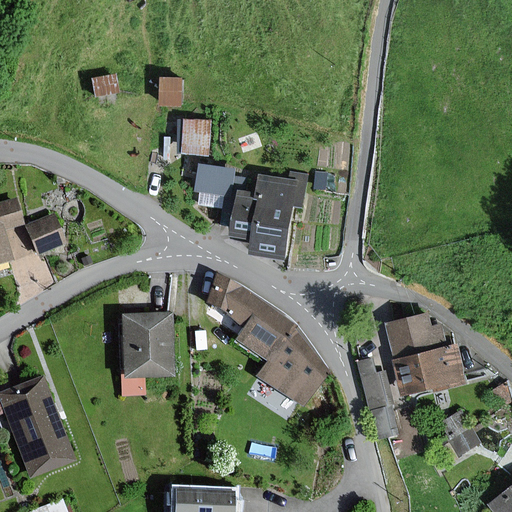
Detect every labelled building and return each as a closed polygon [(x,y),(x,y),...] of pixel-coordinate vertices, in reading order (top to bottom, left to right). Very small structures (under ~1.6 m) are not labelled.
[(108,68),(93,72),(99,91),(114,87),(108,68)] [(161,73),(162,97),(185,97),(184,74),(161,73)] [(184,151),(208,153),(211,123),(186,121),(184,151)] [(202,189),(200,204),(211,206),(224,208),(234,209),(237,192),(239,178),(233,177),(234,170),(202,165),(198,189),(202,189)] [(300,183),(261,177),(258,196),(237,192),(234,209),(230,235),(252,238),(250,251),(284,257),(293,203),(302,204),(306,176),(301,176),(300,183)] [(24,225),(15,199),(0,204),(0,268),(17,263),(6,231),(24,225)] [(68,247),(57,219),(29,230),(40,258),(68,247)] [(239,286),(219,276),(208,302),(226,310),(247,326),(238,339),(272,359),(260,376),(303,403),(328,371),(297,327),(239,286)] [(171,313),(125,315),(127,376),(173,374),(171,313)] [(437,330),(435,317),(394,326),(411,400),(471,386),(462,347),(453,349),(448,327),(437,330)] [(378,351),(357,356),(377,430),(398,424),(378,351)] [(77,462),(43,374),(0,389),(0,396),(32,479),(77,462)] [(475,424),(454,430),(458,443),(479,438),(475,424)] [(233,511),(234,497),(178,496),(177,511),(233,511)] [(511,511),(511,496),(497,510),(498,511),(511,511)]
